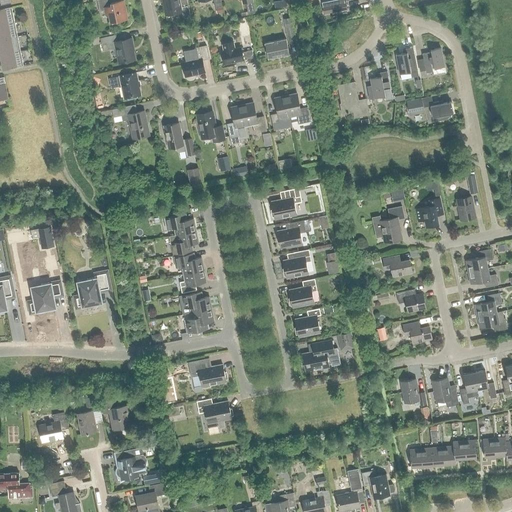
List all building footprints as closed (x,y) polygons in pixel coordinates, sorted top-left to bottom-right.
[(126,20),(124,12),(126,12),(124,0),(112,3),(111,0),(97,0),(100,12),(104,11),(106,16),(108,15),(110,24),(126,20)] [(183,17),(190,16),(186,0),(162,0),(163,3),(164,3),(165,7),(164,7),(165,15),(182,12),(183,17)] [(213,0),(215,8),(222,7),(220,0),(198,0),(198,2),(205,0),(213,0)] [(242,0),(243,4),(246,4),(249,15),(255,13),(253,2),(252,0),(242,0)] [(347,9),(346,3),(344,3),(343,0),(334,0),(322,3),(324,14),(347,9)] [(0,24),(15,22),(12,7),(0,9),(0,24)] [(246,20),(238,22),(240,30),(248,28),(246,20)] [(0,40),(18,36),(15,22),(0,24),(0,40)] [(135,60),(132,47),(133,47),(132,39),(117,42),(116,35),(100,38),(103,51),(115,48),(119,63),(135,60)] [(0,55),(21,51),(18,36),(0,40),(0,55)] [(286,38),(265,43),(268,59),(290,54),(286,38)] [(221,52),(224,65),(244,61),(243,60),(248,59),(248,64),(254,62),(252,51),(246,52),(242,53),(241,48),(235,49),(233,42),(222,45),(223,51),(221,52)] [(186,62),(182,63),(185,77),(205,73),(202,61),(209,59),(206,46),(195,48),(196,49),(184,51),(185,58),(186,62)] [(403,50),(403,54),(396,55),(400,75),(411,73),(411,78),(419,76),(413,48),(403,50)] [(444,67),(441,48),(434,50),(434,52),(422,54),(426,73),(433,72),(432,70),(444,67)] [(21,51),(0,55),(1,60),(0,60),(0,62),(1,65),(2,65),(3,70),(24,66),(21,51)] [(367,86),(370,100),(370,99),(374,98),(374,99),(385,97),(386,102),(393,100),(387,72),(381,73),(380,73),(377,74),(378,78),(370,79),(372,86),(368,87),(368,86),(367,86)] [(124,99),(141,95),(136,73),(112,78),(109,78),(111,89),(122,86),(124,99)] [(92,75),(90,82),(97,85),(99,78),(92,75)] [(4,77),(0,77),(0,99),(8,98),(4,77)] [(369,115),(366,102),(359,103),(355,82),(338,86),(341,104),(340,104),(342,114),(354,112),(355,117),(369,115)] [(310,122),(307,107),(300,109),(297,94),(286,96),(290,119),(291,122),(297,121),(298,124),(310,122)] [(286,96),(274,99),(278,114),(271,115),(274,129),(286,127),(285,124),(291,122),(290,119),(286,96)] [(421,100),(408,102),(411,114),(424,111),(421,100)] [(451,117),(452,114),(453,114),(450,102),(443,104),(443,101),(430,104),(434,118),(436,117),(437,122),(445,120),(447,119),(448,119),(451,117)] [(267,131),(264,117),(257,118),(253,103),(242,106),(246,126),(253,125),(254,133),(267,131)] [(227,124),(230,139),(231,145),(232,145),(232,143),(238,140),(238,139),(248,137),(248,138),(249,138),(246,126),(242,106),(231,108),(234,123),(227,124)] [(114,117),(122,116),(123,121),(129,120),(133,139),(145,136),(145,137),(150,136),(148,124),(147,124),(144,111),(137,112),(128,114),(126,107),(112,109),(114,117)] [(204,115),(198,117),(202,136),(212,134),(213,141),(225,139),(222,125),(221,126),(217,127),(215,127),(212,112),(204,113),(204,115)] [(370,126),(369,119),(360,121),(362,127),(370,126)] [(168,148),(175,147),(176,151),(179,153),(185,151),(179,123),(164,126),(168,148)] [(192,139),(186,140),(189,155),(195,154),(192,139)] [(223,165),(220,165),(221,171),(231,169),(228,156),(221,158),(223,165)] [(280,169),(292,166),(290,158),(279,161),(280,169)] [(248,176),(246,166),(232,169),(234,179),(248,176)] [(201,184),(198,169),(188,171),(191,186),(201,184)] [(438,180),(432,181),(435,196),(441,194),(438,180)] [(468,181),(470,194),(478,192),(475,180),(468,181)] [(394,201),(406,199),(404,187),(392,189),(394,201)] [(275,219),(296,214),(294,203),(302,202),(299,188),(284,191),(286,199),(271,202),(273,210),(271,210),(272,217),(274,217),(275,219)] [(461,220),(475,217),(471,196),(456,199),(461,220)] [(436,211),(442,210),(440,198),(429,200),(431,206),(416,209),(418,222),(425,220),(426,227),(439,225),(436,211)] [(375,226),(377,235),(383,234),(383,236),(385,242),(385,241),(401,238),(401,239),(397,219),(399,219),(404,218),(402,206),(388,209),(390,219),(381,221),(380,221),(381,225),(375,226)] [(196,231),(193,219),(186,220),(184,214),(164,218),(167,229),(174,228),(176,235),(196,231)] [(86,216),(84,219),(85,223),(88,224),(91,224),(93,221),(92,217),(89,216),(86,216)] [(310,231),(308,219),(290,222),(292,229),(277,232),(281,248),(302,244),(300,233),(310,231)] [(51,227),(38,229),(40,237),(42,248),(54,246),(51,227)] [(176,235),(169,236),(171,243),(172,243),(174,254),(193,250),(192,244),(198,243),(196,231),(176,235)] [(508,250),(506,244),(498,245),(499,252),(508,250)] [(298,258),(283,261),(285,269),(283,269),(284,276),(286,276),(287,278),(308,273),(306,262),(311,261),(309,249),(296,252),(298,258)] [(486,261),(493,259),(491,249),(478,251),(479,258),(466,260),(468,272),(488,268),(486,261)] [(186,254),(175,257),(177,268),(182,267),(184,274),(204,270),(201,258),(195,259),(194,259),(193,253),(186,254)] [(399,256),(384,259),(386,269),(392,268),(394,276),(412,272),(409,260),(400,261),(399,256)] [(339,273),(337,260),(326,263),(329,275),(339,273)] [(498,285),(496,274),(489,275),(488,268),(468,272),(471,284),(484,281),(486,287),(498,285)] [(87,282),(79,283),(82,296),(75,297),(77,308),(92,305),(92,306),(101,304),(98,289),(111,286),(108,270),(94,273),(95,277),(87,279),(87,282)] [(204,270),(184,274),(185,281),(180,282),(182,293),(194,291),(193,285),(206,282),(204,270)] [(11,276),(0,277),(0,283),(0,284),(0,312),(6,311),(3,295),(14,293),(11,276)] [(303,287),(289,290),(291,298),(289,298),(290,306),(292,305),(292,307),(314,303),(312,292),(317,291),(315,279),(302,281),(303,287)] [(52,294),(63,292),(60,280),(41,284),(41,287),(33,288),(36,301),(28,302),(31,313),(46,310),(46,311),(55,310),(52,294)] [(410,290),(396,292),(398,303),(406,302),(408,312),(425,308),(423,293),(411,296),(410,290)] [(185,307),(181,307),(183,315),(191,313),(212,309),(209,297),(195,299),(194,293),(182,296),(185,307)] [(489,302),(475,304),(477,316),(497,312),(495,305),(502,303),(500,293),(487,295),(489,302)] [(298,335),(298,336),(320,332),(317,316),(321,315),(319,308),(307,311),(308,317),(295,320),(297,327),(295,328),(296,335),(298,335)] [(214,321),(212,309),(191,313),(193,320),(185,322),(187,332),(202,330),(200,324),(214,321)] [(497,312),(477,316),(480,328),(493,325),(495,332),(507,329),(505,318),(504,318),(502,311),(497,312)] [(419,322),(403,325),(405,335),(412,334),(413,343),(432,339),(429,326),(420,328),(419,322)] [(387,339),(384,327),(377,329),(380,341),(387,339)] [(351,332),(337,335),(339,345),(340,351),(354,348),(353,342),(351,332)] [(163,342),(161,333),(151,335),(153,345),(163,342)] [(310,353),(302,354),(305,371),(320,368),(320,370),(328,368),(328,366),(341,364),(337,347),(334,348),(332,340),(308,344),(310,353)] [(205,359),(188,362),(191,377),(192,377),(193,387),(202,385),(202,386),(203,386),(203,388),(211,386),(210,385),(226,381),(226,380),(228,379),(226,372),(224,373),(223,365),(207,368),(205,359)] [(511,364),(506,366),(508,379),(502,380),(505,395),(511,394),(510,388),(511,388),(511,364)] [(491,398),(497,397),(494,382),(488,383),(485,370),(475,372),(478,390),(479,396),(479,397),(483,396),(482,389),(488,387),(491,398)] [(475,372),(464,374),(466,388),(460,389),(463,404),(469,403),(468,398),(479,396),(478,390),(475,372)] [(171,377),(157,380),(162,405),(176,402),(175,396),(173,396),(170,384),(172,383),(171,377)] [(447,378),(432,381),(437,402),(445,401),(447,408),(459,405),(456,391),(450,393),(447,378)] [(416,380),(401,383),(405,403),(413,401),(414,406),(427,404),(425,393),(418,394),(416,380)] [(96,396),(84,399),(86,409),(98,406),(96,396)] [(230,409),(228,401),(213,405),(211,398),(197,401),(199,413),(205,412),(207,423),(232,418),(231,416),(233,416),(232,409),(230,409)] [(111,399),(100,401),(103,415),(109,413),(112,429),(130,425),(126,405),(113,408),(111,399)] [(93,411),(76,415),(80,435),(97,432),(93,411)] [(39,426),(42,442),(62,438),(61,430),(68,428),(65,413),(52,415),(54,423),(39,426)] [(506,441),(505,437),(494,438),(495,456),(506,455),(505,441),(506,441)] [(494,438),(483,439),(484,457),(495,456),(494,438)] [(465,459),(477,458),(475,440),(464,441),(465,459)] [(464,441),(453,442),(453,446),(454,460),(455,459),(465,459),(464,441)] [(444,465),(455,464),(455,459),(454,460),(453,446),(442,447),(444,465)] [(433,465),(444,465),(442,447),(432,448),(433,465)] [(116,460),(118,468),(116,470),(116,473),(117,476),(120,478),(120,480),(138,476),(138,473),(145,472),(140,448),(128,451),(127,459),(117,460),(116,460)] [(409,449),(411,467),(422,466),(421,448),(409,449)] [(422,466),(433,465),(432,448),(421,448),(422,466)] [(36,468),(36,460),(21,461),(22,469),(36,468)] [(314,471),(316,477),(325,475),(323,468),(314,471)] [(345,511),(348,511),(347,510),(359,507),(359,503),(365,502),(358,469),(348,471),(352,489),(353,489),(354,493),(337,497),(339,511),(345,511)] [(375,471),(361,473),(364,486),(371,485),(373,498),(390,495),(389,493),(394,492),(394,490),(394,488),(394,486),(392,484),(387,485),(385,474),(376,476),(375,471)] [(163,481),(161,472),(143,476),(145,485),(163,481)] [(6,473),(7,490),(8,498),(32,497),(31,483),(19,484),(19,473),(6,473)] [(326,477),(315,479),(317,485),(327,483),(326,477)] [(61,507),(61,511),(81,511),(79,504),(80,503),(76,504),(74,492),(67,493),(64,481),(49,484),(52,497),(58,495),(59,502),(55,503),(56,508),(61,507)] [(136,495),(139,511),(158,511),(155,497),(167,494),(165,483),(149,486),(150,492),(136,495)] [(318,498),(303,501),(304,511),(325,511),(324,506),(330,505),(328,490),(317,493),(318,498)] [(272,511),(289,511),(289,508),(296,506),(294,493),(279,495),(280,502),(265,504),(264,504),(265,511),(266,511),(272,511)] [(186,499),(188,505),(199,501),(197,496),(186,499)] [(235,511),(261,511),(260,501),(252,502),(253,507),(235,511)]
